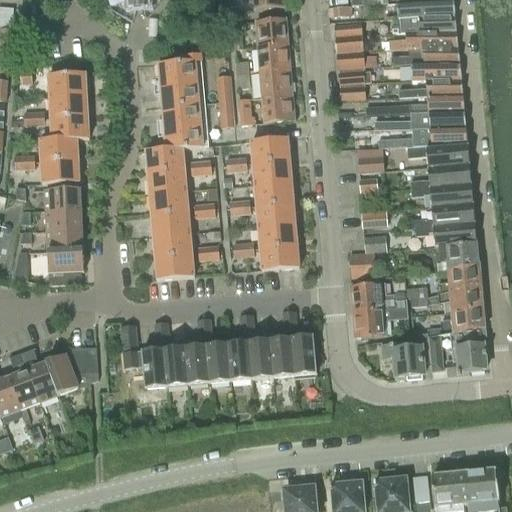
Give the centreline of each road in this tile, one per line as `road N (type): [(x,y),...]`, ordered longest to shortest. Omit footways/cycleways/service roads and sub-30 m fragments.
road 1 (unclassified): [(53,511),(254,466),(511,435)]
road 2 (residential): [(463,0),(503,386)]
road 3 (residential): [(111,302),(104,215),(130,137),(123,59),(84,27),(32,32)]
road 4 (residential): [(334,299),(307,0)]
road 5 (residential): [(503,386),(382,398),(361,393),(346,380),(338,353),(334,299)]
road 6 (residential): [(111,302),(132,316),(334,299)]
